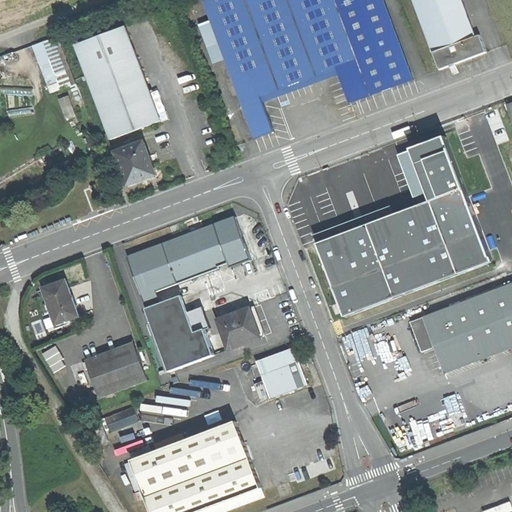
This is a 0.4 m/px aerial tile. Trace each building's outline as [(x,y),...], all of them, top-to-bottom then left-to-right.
[(277,86),(301,77),(271,0),(203,0),(255,135),(274,128),(260,93),(277,86)] [(271,0),(301,77),(336,64),(357,56),(335,0),(271,0)] [(382,0),(335,0),(357,56),(370,92),(412,76),(382,0)] [(413,0),(439,66),(462,58),(486,49),(480,31),(475,33),(462,0),(413,0)] [(74,43),(85,72),(136,53),(125,24),(74,43)] [(57,37),(35,45),(53,93),(75,85),(57,37)] [(136,53),(85,72),(109,137),(145,123),(160,118),(136,53)] [(370,92),(357,56),(336,64),(349,100),(360,96),(370,92)] [(68,117),(77,114),(72,95),(63,97),(68,117)] [(442,135),(412,146),(431,198),(458,272),(493,259),(442,135)] [(115,151),(127,183),(156,172),(144,140),(115,151)] [(345,314),(458,272),(431,198),(380,217),(335,233),(318,240),(345,314)] [(332,225),(335,233),(380,217),(377,208),(332,225)] [(237,212),(216,220),(230,260),(232,264),(253,256),(237,212)] [(164,284),(230,260),(216,220),(180,233),(149,244),(164,284)] [(157,287),(164,284),(149,244),(127,252),(146,304),(161,298),(157,287)] [(40,287),(54,327),(79,318),(65,278),(40,287)] [(511,278),(423,313),(431,333),(460,322),(474,358),(511,343),(511,278)] [(183,295),(147,309),(170,372),(216,355),(207,330),(210,328),(203,308),(190,312),(183,295)] [(218,319),(229,350),(267,337),(256,305),(218,319)] [(435,344),(431,333),(423,313),(410,318),(416,335),(422,349),(435,344)] [(445,369),(474,358),(460,322),(431,333),(435,344),(445,369)] [(85,359),(99,397),(145,380),(132,343),(107,352),(85,359)] [(257,362),(272,401),(311,386),(304,368),(296,347),(257,362)] [(107,418),(112,432),(140,421),(135,407),(107,418)] [(92,421),(101,442),(108,439),(100,418),(92,421)] [(144,486),(147,495),(250,456),(236,419),(205,430),(191,436),(133,457),(144,486)] [(188,429),(191,436),(205,430),(202,424),(188,429)] [(292,468),(296,481),(336,466),(332,453),(292,468)] [(217,511),(264,495),(250,456),(147,495),(153,511),(217,511)] [(135,489),(144,486),(133,457),(124,461),(135,489)] [(481,509),(482,511),(509,511),(511,511),(511,506),(509,499),(481,509)]
